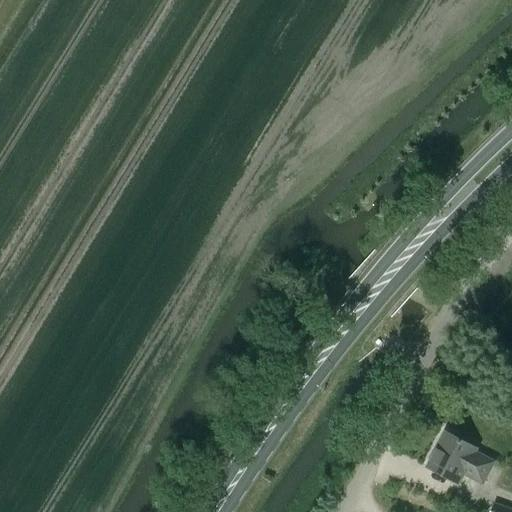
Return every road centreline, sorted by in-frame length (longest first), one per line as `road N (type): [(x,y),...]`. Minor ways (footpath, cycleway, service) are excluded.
road 1 (unclassified): [(344,511),(431,345),(511,220)]
road 2 (primary): [(217,511),(296,390),(394,265)]
road 3 (primary): [(511,126),(432,207),(394,265)]
road 4 (primary): [(394,265),(511,164)]
